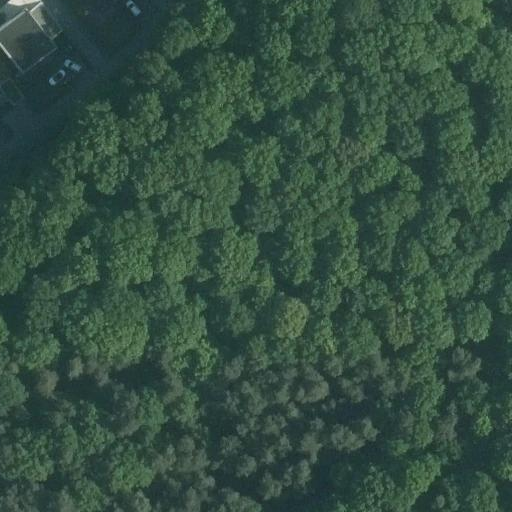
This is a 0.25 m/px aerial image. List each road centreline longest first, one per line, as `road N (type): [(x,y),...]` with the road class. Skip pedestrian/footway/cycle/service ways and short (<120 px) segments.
road 1 (track): [(462,75),(395,122),(328,198),(162,299),(36,330),(0,308)]
road 2 (track): [(369,0),(470,80),(511,368)]
road 3 (unclassified): [(0,147),(187,0)]
